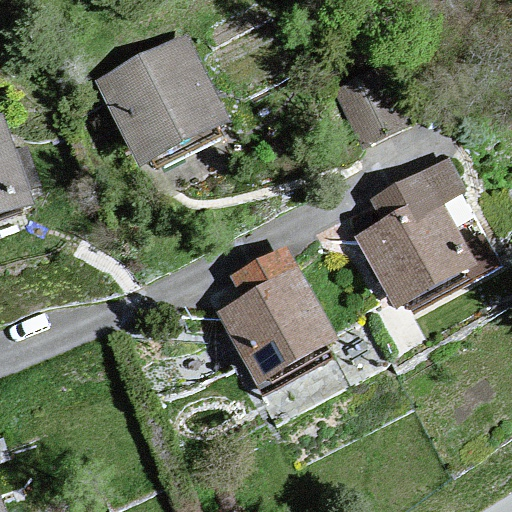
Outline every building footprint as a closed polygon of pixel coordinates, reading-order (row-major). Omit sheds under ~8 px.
[(193,45),(98,88),(140,179),(235,136),(193,45)] [(341,64),(358,139),(404,129),(387,54),(341,64)] [(2,126),(0,127),(0,237),(31,228),(25,202),(43,197),(32,157),(15,159),(2,126)] [(387,227),(359,242),(404,326),(487,282),(447,208),(469,197),(451,165),(375,206),(387,227)] [(340,347),(291,254),(237,282),(249,306),(225,319),(267,398),(346,357),(340,347)]
